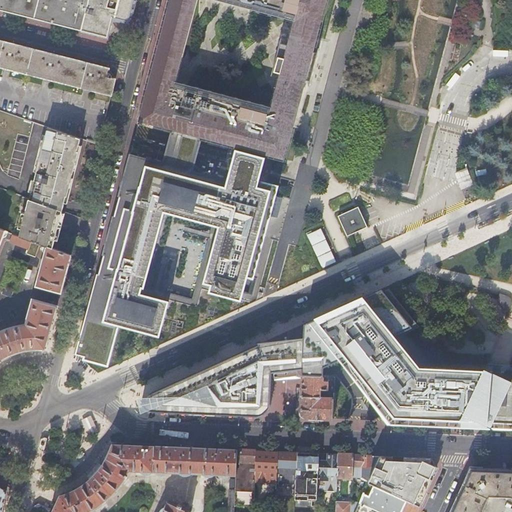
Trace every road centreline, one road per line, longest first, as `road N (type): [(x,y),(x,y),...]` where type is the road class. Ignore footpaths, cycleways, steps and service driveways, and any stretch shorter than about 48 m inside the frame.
road 1 (tertiary): [(118,379),(511,203)]
road 2 (secondary): [(133,429),(462,444)]
road 3 (tertiary): [(135,61),(73,303)]
road 4 (residential): [(0,27),(135,61)]
